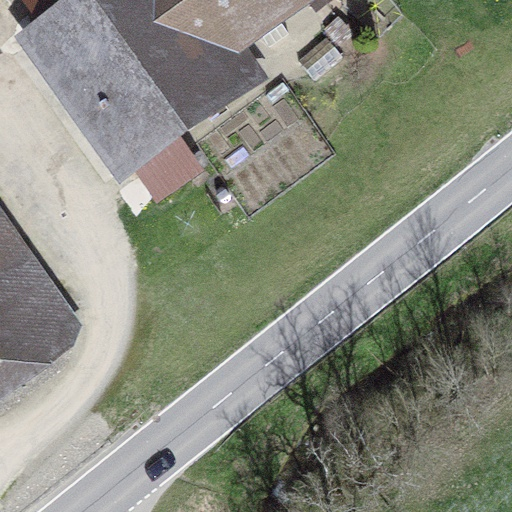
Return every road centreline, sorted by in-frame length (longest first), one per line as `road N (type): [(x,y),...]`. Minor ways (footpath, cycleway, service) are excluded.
road 1 (secondary): [(76,511),(511,167)]
road 2 (track): [(0,69),(95,249),(107,293),(107,324),(87,375),(0,460)]
